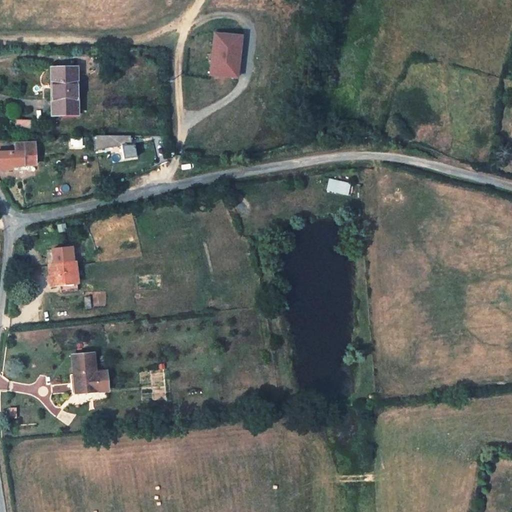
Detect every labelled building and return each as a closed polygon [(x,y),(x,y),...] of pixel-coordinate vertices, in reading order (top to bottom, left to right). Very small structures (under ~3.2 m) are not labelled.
[(246,36),(214,32),(209,77),(242,80),(246,36)] [(76,68),(67,68),(66,67),(65,66),(63,65),(61,65),(60,66),(60,69),(51,69),(51,115),(69,114),(69,110),(76,109),(76,68)] [(30,121),(16,121),(16,130),(30,130),(30,121)] [(110,135),(101,136),(94,137),(95,144),(102,142),(117,141),(117,138),(117,136),(110,137),(110,135)] [(96,149),(121,145),(120,137),(117,138),(117,141),(102,142),(95,144),(96,149)] [(127,137),(120,137),(121,145),(128,144),(127,137)] [(35,165),(34,143),(15,144),(15,152),(0,152),(0,166),(10,166),(17,166),(35,165)] [(328,193),(350,195),(351,182),(329,180),(328,193)] [(76,281),(77,281),(75,263),(49,265),(51,284),(60,283),(61,292),(77,290),(76,281)] [(72,393),(97,391),(93,354),(72,356),(74,375),(70,375),(72,393)]
